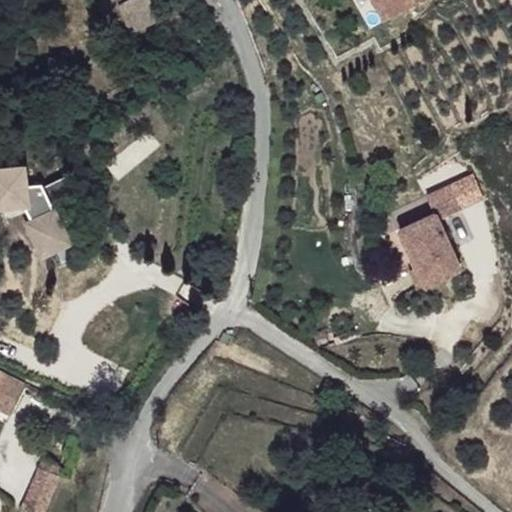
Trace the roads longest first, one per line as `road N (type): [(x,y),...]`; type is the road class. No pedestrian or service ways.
road 1 (residential): [(240,307),(394,420),(493,511)]
road 2 (unclassified): [(240,307),(259,237),(261,127),(240,36)]
road 3 (unclassified): [(121,511),(139,425),(191,354),(240,307)]
